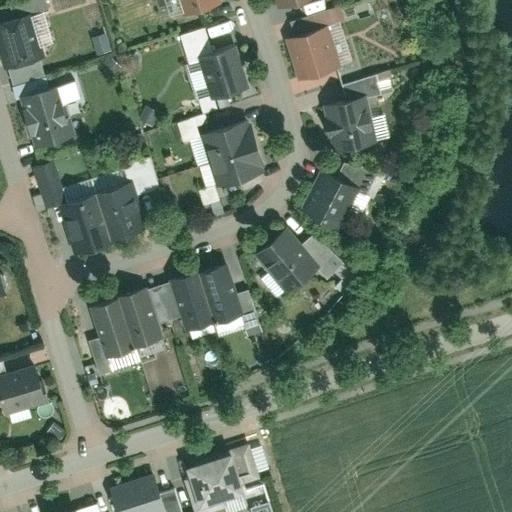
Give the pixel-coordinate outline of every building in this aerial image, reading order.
[(178,0),(184,20),(224,7),(221,0),(178,0)] [(275,0),(280,12),(316,0),(275,0)] [(0,22),(0,46),(7,72),(44,61),(31,14),(0,22)] [(345,27),(341,28),(339,23),(334,25),(348,62),(357,58),(345,27)] [(328,26),(286,39),(301,85),(343,72),(328,26)] [(250,91),(235,46),(198,57),(213,103),(250,91)] [(62,85),(22,97),(29,119),(26,119),(29,129),(32,128),(38,150),(78,139),(62,85)] [(376,146),(366,97),(328,105),(331,121),(328,122),(331,138),(334,138),(338,154),(376,146)] [(212,158),(254,145),(249,132),(245,133),(241,120),(203,132),(212,158)] [(253,159),(258,158),(254,145),(212,158),(220,184),(258,172),(253,159)] [(305,205),(341,222),(360,182),(323,165),(305,205)] [(149,226),(136,182),(100,193),(101,196),(113,236),(149,226)] [(203,187),(208,203),(224,198),(219,182),(203,187)] [(113,236),(101,196),(65,206),(77,250),(114,240),(113,236)] [(257,251),(290,290),(321,264),(288,225),(257,251)] [(0,298),(15,295),(4,254),(0,254),(0,298)] [(205,271),(221,317),(222,320),(252,310),(236,261),(205,271)] [(204,267),(173,278),(190,328),(221,317),(205,271),(204,267)] [(124,299),(140,345),(171,335),(154,285),(123,295),(124,299)] [(124,299),(93,309),(110,359),(141,348),(140,345),(124,299)] [(0,384),(9,414),(53,400),(47,379),(43,380),(36,360),(0,371),(0,384)] [(239,446),(192,461),(205,502),(252,487),(239,446)] [(172,511),(159,469),(110,485),(118,511),(172,511)] [(49,509),(50,511),(85,511),(81,499),(49,509)]
